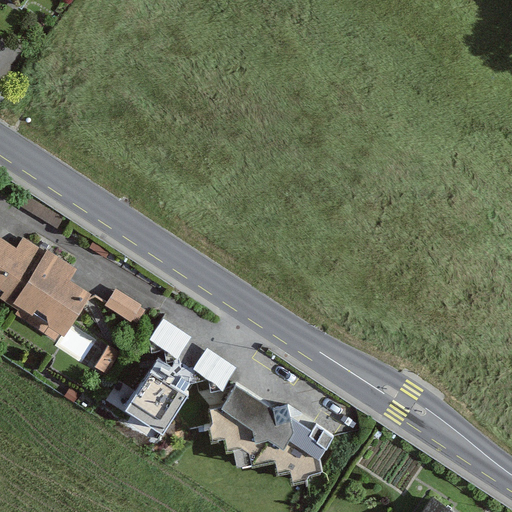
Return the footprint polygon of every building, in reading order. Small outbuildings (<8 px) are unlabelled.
[(0,0),(0,2),(14,12),(23,0),(0,0)] [(22,247),(2,235),(0,238),(0,289),(28,307),(23,316),(59,338),(65,329),(76,335),(101,295),(75,279),(81,269),(29,236),(22,247)] [(151,310),(122,292),(113,308),(142,325),(151,310)] [(204,367),(163,344),(136,392),(177,415),(204,367)] [(121,354),(110,349),(101,368),(112,373),(121,354)] [(305,428),(297,422),(296,407),(281,408),(244,386),(230,406),(216,406),(221,423),(213,425),(217,438),(235,437),(234,447),(250,446),(257,450),(255,458),(263,462),(283,457),(285,468),(297,467),(302,471),(299,479),(316,481),(316,475),(327,475),(332,469),(328,458),(335,443),(333,434),(321,426),(305,428)] [(461,511),(440,498),(431,511),(461,511)]
